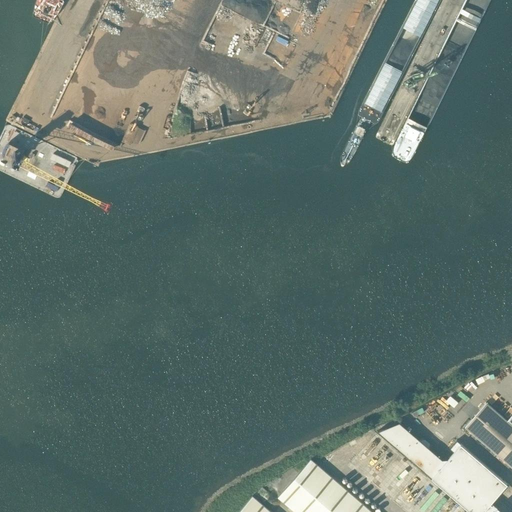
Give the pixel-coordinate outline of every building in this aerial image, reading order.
[(511,414),(507,420),(486,402),(465,426),(511,466),(511,414)] [(502,511),(491,502),(507,483),(460,443),(456,440),(450,448),(453,451),(445,462),(426,445),(399,422),(379,431),(411,460),(437,482),(471,511),(502,511)] [(349,463),(406,511),(467,511),(375,432),(349,463)] [(374,511),(314,460),(312,458),(277,497),(294,511),(374,511)] [(270,511),(252,496),(237,511),(270,511)]
